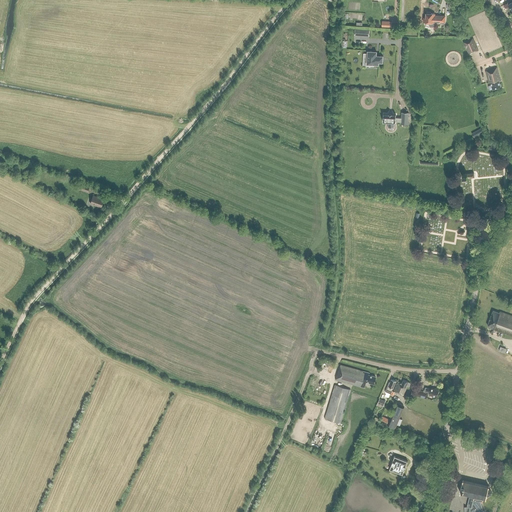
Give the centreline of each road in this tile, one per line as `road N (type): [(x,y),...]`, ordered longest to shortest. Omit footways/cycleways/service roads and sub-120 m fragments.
road 1 (track): [(0,364),(26,307),(292,0)]
road 2 (tertiary): [(430,511),(476,287),(511,195)]
